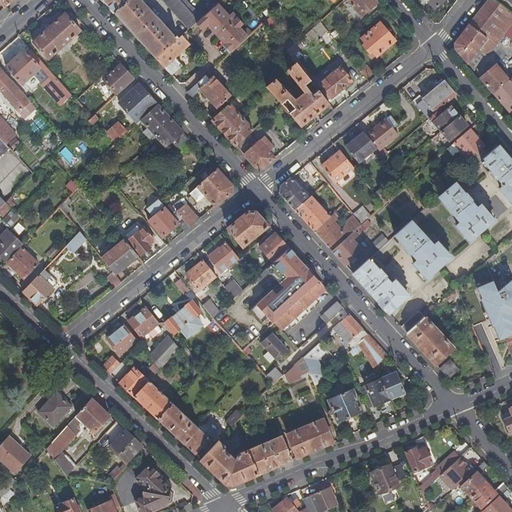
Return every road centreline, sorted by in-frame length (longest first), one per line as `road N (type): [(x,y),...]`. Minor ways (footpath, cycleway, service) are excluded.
road 1 (residential): [(256,190),(455,406)]
road 2 (residential): [(256,190),(81,0)]
road 3 (residential): [(256,190),(58,347)]
road 4 (residential): [(225,506),(455,406)]
road 5 (residential): [(58,347),(225,506)]
road 6 (residential): [(434,46),(256,190)]
